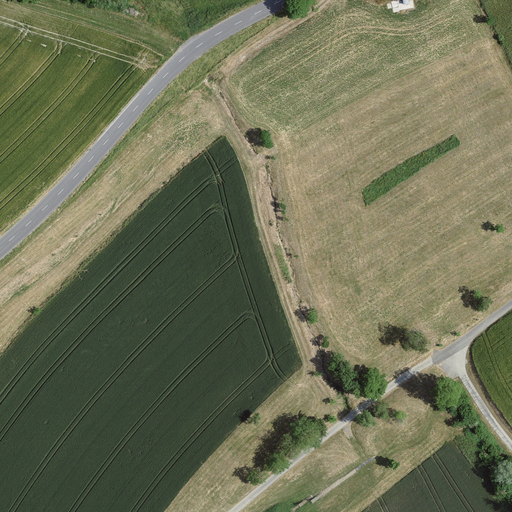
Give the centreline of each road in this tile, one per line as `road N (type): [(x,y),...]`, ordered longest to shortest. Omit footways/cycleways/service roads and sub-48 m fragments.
road 1 (tertiary): [(277,0),(169,69),(0,248)]
road 2 (track): [(233,511),(404,376),(458,355),(467,336),(511,303)]
